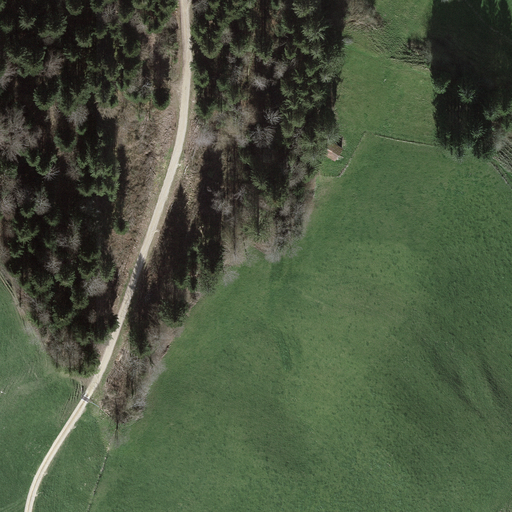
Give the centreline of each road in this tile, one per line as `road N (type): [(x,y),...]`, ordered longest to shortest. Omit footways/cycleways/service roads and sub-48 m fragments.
road 1 (track): [(28,511),(119,324),(177,153),(187,91),(183,0)]
road 2 (track): [(187,91),(136,21),(92,0)]
